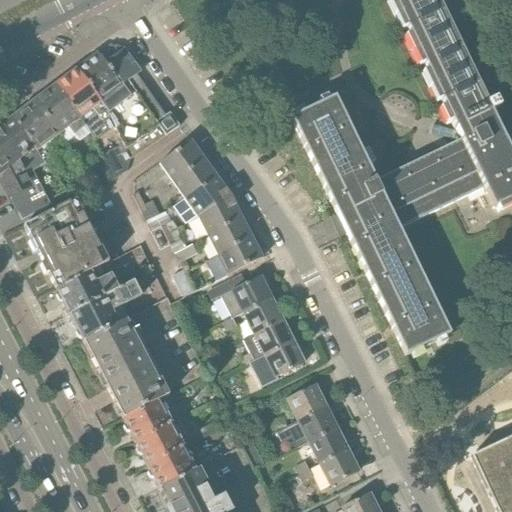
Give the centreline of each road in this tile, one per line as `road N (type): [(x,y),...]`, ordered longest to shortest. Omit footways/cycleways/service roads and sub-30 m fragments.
road 1 (residential): [(127,0),(272,212),(428,511)]
road 2 (residential): [(117,511),(0,283)]
road 3 (secondary): [(89,511),(0,335)]
road 4 (secondary): [(0,402),(58,511)]
